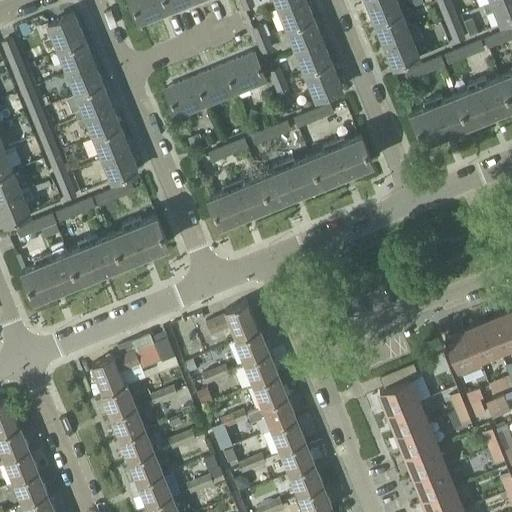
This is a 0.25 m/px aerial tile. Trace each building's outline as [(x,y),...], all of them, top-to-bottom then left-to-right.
[(128,0),(139,26),(167,14),(161,0),(128,0)] [(194,0),(161,0),(167,14),(196,3),(194,0)] [(240,0),(244,8),(254,4),(252,0),(240,0)] [(304,0),(295,0),(277,8),(286,31),(313,20),(304,0)] [(396,0),(372,0),(366,3),(375,24),(401,13),(396,0)] [(490,1),(482,4),(486,13),(494,10),(500,24),(511,19),(511,0),(497,0),(491,3),(490,1)] [(450,4),(441,8),(445,19),(455,15),(450,4)] [(56,47),(82,36),(73,13),(47,24),(56,47)] [(401,13),(375,24),(383,46),(420,31),(415,20),(406,24),(401,13)] [(455,15),(445,19),(450,30),(459,26),(455,15)] [(477,32),(471,17),(463,20),(469,35),(477,32)] [(313,20),(286,31),(295,53),(322,43),(313,20)] [(262,24),(252,28),(258,42),(267,38),(262,24)] [(459,26),(450,30),(454,41),(464,37),(459,26)] [(511,37),(507,28),(502,31),(496,33),(499,41),(511,37)] [(420,31),(383,46),(392,67),(419,56),(417,51),(413,43),(423,39),(420,31)] [(499,41),(496,33),(495,33),(484,38),(488,46),(499,41)] [(83,36),(56,47),(65,69),(92,58),(83,36)] [(11,38),(2,42),(6,53),(16,49),(11,38)] [(267,38),(258,42),(262,51),(271,48),(267,38)] [(483,49),(481,43),(479,39),(468,44),(472,54),(483,49)] [(322,43),(295,53),(305,76),(332,65),(322,43)] [(472,54),(468,44),(462,46),(456,49),(460,59),(472,54)] [(16,49),(6,53),(11,64),(21,60),(16,49)] [(460,59),(456,49),(444,54),(448,63),(460,59)] [(252,53),(223,65),(235,94),(265,82),(254,52),(252,53)] [(444,65),(440,56),(429,60),(428,60),(432,70),(444,65)] [(92,58),(65,69),(74,91),(101,80),(92,58)] [(21,60),(11,64),(15,75),(25,71),(21,60)] [(432,70),(428,60),(422,63),(417,65),(420,74),(432,70)] [(223,65),(194,77),(206,106),(235,94),(223,65)] [(332,65),(305,76),(314,99),(341,88),(332,65)] [(420,74),(417,65),(413,67),(405,70),(409,79),(420,74)] [(511,104),(511,66),(510,67),(511,71),(499,76),(511,104)] [(278,68),(270,72),(276,88),(285,84),(278,68)] [(25,71),(15,75),(20,87),(30,83),(25,71)] [(511,104),(499,76),(487,81),(485,77),(467,85),(468,89),(455,94),(467,122),(511,104)] [(194,77),(164,88),(176,118),(206,106),(194,77)] [(74,93),(65,97),(71,111),(73,110),(76,117),(110,103),(101,80),(74,91),(74,93)] [(30,83),(20,87),(24,98),(34,94),(30,83)] [(285,84),(276,88),(281,99),(290,95),(285,84)] [(34,94),(24,98),(29,109),(39,105),(34,94)] [(467,122),(455,94),(443,99),(441,95),(432,99),(422,103),(424,107),(411,112),(422,140),(467,122)] [(110,103),(76,117),(80,127),(87,124),(89,129),(92,136),(119,125),(110,103)] [(333,112),(329,103),(317,107),(321,116),(333,112)] [(39,105),(29,109),(33,121),(44,117),(39,105)] [(321,116),(317,107),(310,110),(306,112),(309,121),(321,116)] [(309,121),(306,112),(294,117),(297,126),(309,121)] [(44,117),(33,121),(34,123),(38,132),(48,128),(44,117)] [(290,130),(286,120),(286,119),(274,124),(278,135),(290,130)] [(278,135),(274,124),(268,126),(262,129),(266,139),(278,135)] [(119,125),(92,136),(97,148),(101,159),(128,148),(119,125)] [(48,128),(38,132),(42,143),(53,139),(51,136),(48,128)] [(266,139),(262,129),(261,129),(250,133),(254,144),(266,139)] [(370,161),(360,135),(345,141),(343,136),(332,141),(321,145),(323,150),(309,155),(320,181),(370,161)] [(248,145),(244,137),(232,142),(235,150),(247,146),(248,145)] [(53,139),(42,143),(47,155),(57,150),(53,139)] [(235,150),(232,142),(227,144),(220,147),(224,155),(232,152),(235,150)] [(0,172),(11,169),(2,146),(0,146),(0,172)] [(224,155),(220,147),(209,151),(212,160),(224,155)] [(128,148),(101,159),(110,181),(137,170),(128,148)] [(57,150),(47,155),(51,166),(62,161),(57,150)] [(320,181),(309,155),(295,161),(293,157),(282,161),(271,165),(273,170),(259,176),(270,202),(320,181)] [(62,161),(51,166),(56,177),(67,173),(62,161)] [(11,169),(0,172),(0,198),(20,191),(11,169)] [(67,173),(56,177),(61,188),(72,184),(67,173)] [(270,202),(259,176),(245,182),(243,177),(222,186),(223,190),(209,196),(219,222),(270,202)] [(130,181),(119,186),(122,194),(134,190),(130,181)] [(61,188),(65,200),(76,195),(72,184),(61,188)] [(122,194),(119,186),(107,191),(110,199),(122,194)] [(29,214),(24,200),(33,196),(29,187),(20,191),(0,198),(0,216),(3,224),(29,214)] [(98,203),(110,199),(107,191),(95,195),(98,203)] [(91,195),(79,200),(83,211),(95,206),(91,195)] [(79,200),(67,205),(71,216),(83,211),(79,200)] [(67,205),(54,210),(59,221),(71,216),(67,205)] [(43,226),(55,222),(52,212),(40,217),(43,226)] [(167,243),(156,214),(141,220),(140,216),(121,224),(123,228),(110,232),(122,261),(167,243)] [(43,226),(40,217),(28,222),(32,231),(36,229),(43,226)] [(20,235),(32,231),(28,222),(17,226),(20,235)] [(77,279),(122,261),(110,232),(97,238),(96,234),(76,241),(78,245),(66,250),(77,279)] [(77,279),(66,250),(53,256),(51,252),(33,259),(34,263),(21,268),(32,297),(77,279)] [(253,318),(247,302),(224,311),(225,313),(205,322),(210,333),(230,325),(236,338),(234,339),(244,362),(269,352),(260,329),(257,330),(253,318)] [(500,350),(511,345),(511,319),(509,312),(488,321),(500,350)] [(479,359),(500,350),(488,321),(467,329),(479,359)] [(482,366),(479,359),(467,329),(445,338),(460,375),(482,366)] [(119,370),(139,362),(135,350),(114,358),(113,356),(90,365),(97,382),(98,381),(103,393),(101,394),(110,417),(135,407),(126,384),(124,384),(119,370)] [(253,385),(278,375),(269,352),(244,362),(253,385)] [(217,378),(229,373),(225,363),(213,368),(217,378)] [(409,380),(418,377),(413,364),(381,377),(385,388),(380,391),(388,412),(418,400),(409,380)] [(205,383),(217,378),(213,368),(202,373),(205,383)] [(278,375),(253,385),(261,405),(262,407),(287,396),(278,375)] [(492,392),(508,386),(504,377),(489,384),(492,392)] [(177,394),(175,388),(173,384),(161,388),(165,398),(177,394)] [(153,403),(165,398),(161,388),(149,393),(153,403)] [(465,407),(459,392),(450,395),(456,410),(465,407)] [(492,418),(501,414),(509,411),(503,395),(494,399),(495,399),(486,402),(492,418)] [(261,405),(247,411),(251,421),(265,415),(271,429),(296,419),(288,398),(287,396),(262,407),(261,405)] [(475,416),(485,412),(479,396),(469,399),(475,416)] [(12,415),(13,415),(6,398),(0,400),(0,451),(3,459),(28,449),(19,426),(17,427),(12,415)] [(397,434),(427,422),(418,400),(388,412),(397,434)] [(120,440),(144,430),(135,407),(110,417),(120,440)] [(235,422),(247,417),(243,407),(231,412),(235,422)] [(471,422),(465,407),(456,410),(462,425),(471,422)] [(223,427),(235,422),(231,412),(220,417),(223,427)] [(296,419),(271,429),(272,431),(281,454),(307,444),(297,421),(296,419)] [(406,456),(435,444),(427,422),(397,434),(406,456)] [(183,443),(195,438),(191,428),(179,433),(183,443)] [(489,447),(497,443),(491,428),(483,432),(489,447)] [(129,463),(154,453),(144,430),(120,440),(129,463)] [(505,449),(511,445),(511,441),(508,430),(499,434),(505,449)] [(171,448),(183,443),(179,433),(167,438),(171,448)] [(495,462),(504,459),(497,443),(489,447),(495,462)] [(291,477),(316,467),(307,444),(281,454),(291,477)] [(415,477),(444,465),(435,444),(406,456),(415,477)] [(13,483),(38,472),(28,449),(3,459),(13,483)] [(253,466),(265,462),(261,452),(249,457),(253,466)] [(138,486),(163,476),(154,453),(129,463),(138,486)] [(241,471),(253,466),(249,457),(237,462),(241,471)] [(424,499),(453,487),(444,465),(415,477),(424,499)] [(300,501),(325,490),(316,467),(291,477),(300,501)] [(506,490),(511,487),(511,479),(509,471),(500,475),(506,490)] [(22,506),(47,495),(38,472),(13,483),(22,506)] [(201,487),(213,483),(209,473),(197,477),(201,487)] [(148,509),(172,499),(163,476),(138,486),(148,509)] [(189,492),(201,487),(197,477),(186,482),(189,492)] [(428,511),(452,511),(462,508),(453,487),(424,499),(428,511)] [(332,511),(331,508),(332,508),(325,490),(300,501),(304,511),(332,511)] [(24,511),(53,511),(47,495),(22,506),(24,511)] [(271,511),(283,506),(279,497),(268,501),(271,511)] [(149,511),(177,511),(172,499),(148,509),(149,511)] [(257,511),(268,511),(271,511),(268,501),(255,506),(257,511)]
